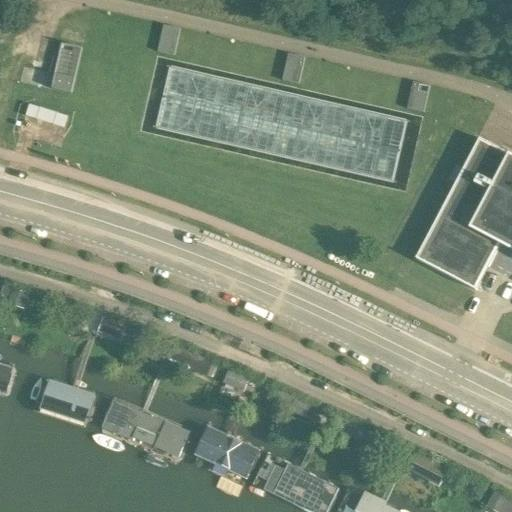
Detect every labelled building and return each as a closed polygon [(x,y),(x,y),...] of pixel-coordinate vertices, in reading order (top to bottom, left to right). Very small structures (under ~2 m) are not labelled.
[(175,55),(181,28),(164,24),(158,51),(175,55)] [(57,43),(55,90),(74,91),(76,44),(57,43)] [(289,52),(282,79),(299,83),(306,56),(289,52)] [(413,82),(409,108),(425,110),(428,84),(413,82)] [(511,156),(480,139),(476,146),(448,200),(416,259),(476,291),(500,245),(511,251),(511,156)] [(13,289),(4,286),(2,295),(11,298),(13,289)] [(103,320),(98,334),(122,342),(128,326),(104,318),(103,320)] [(137,328),(130,345),(150,354),(157,337),(137,328)] [(177,345),(169,362),(191,371),(198,354),(177,345)] [(0,394),(6,396),(13,370),(0,366),(0,394)] [(252,383),(231,374),(226,388),(247,396),(252,383)] [(32,412),(84,428),(93,399),(42,383),(32,412)] [(306,419),(312,405),(283,391),(276,405),(306,419)] [(190,439),(111,407),(101,433),(176,463),(182,459),(190,439)] [(256,457),(207,434),(193,464),(242,487),(256,457)] [(403,448),(390,442),(384,453),(398,460),(403,448)] [(415,453),(407,469),(440,487),(448,471),(415,453)] [(266,454),(252,484),(311,511),(325,511),(337,487),(266,454)] [(337,511),(403,511),(386,504),(388,501),(356,487),(354,492),(348,489),(337,511)] [(510,497),(495,489),(487,503),(502,511),(510,497)]
